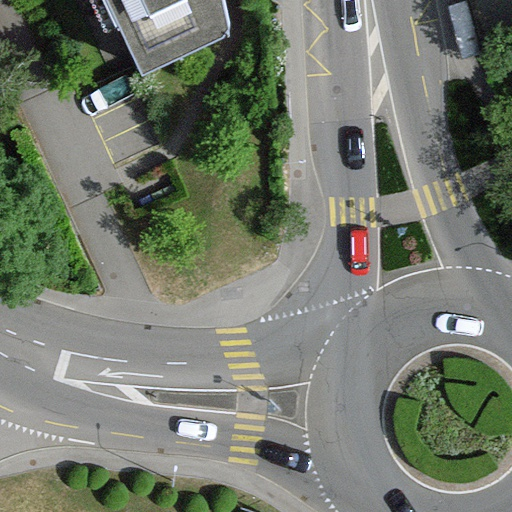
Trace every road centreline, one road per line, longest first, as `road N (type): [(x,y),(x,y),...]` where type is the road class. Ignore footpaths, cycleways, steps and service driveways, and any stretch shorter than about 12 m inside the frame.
road 1 (tertiary): [(7,341),(135,411),(354,473)]
road 2 (tertiary): [(357,365),(155,363),(7,341)]
road 3 (secondary): [(371,26),(356,212),(357,365)]
road 4 (secondary): [(499,315),(436,196),(371,26)]
road 5 (secondary): [(499,315),(430,310),(388,330),(357,365)]
